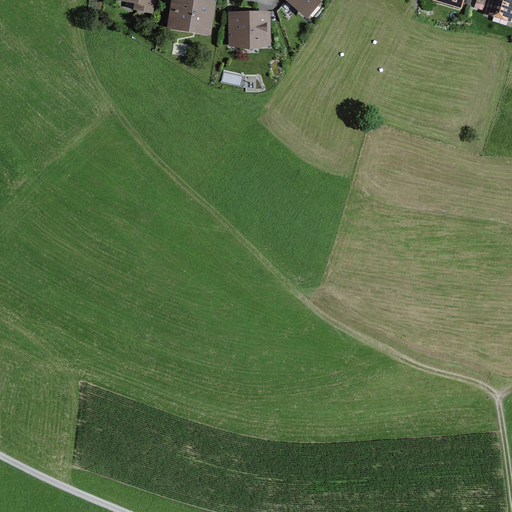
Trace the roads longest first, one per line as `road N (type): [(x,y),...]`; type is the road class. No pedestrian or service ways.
road 1 (track): [(85,0),(93,76),(143,144),(330,323),(423,366),(487,383),(498,397),(511,485)]
road 2 (track): [(128,511),(0,453)]
